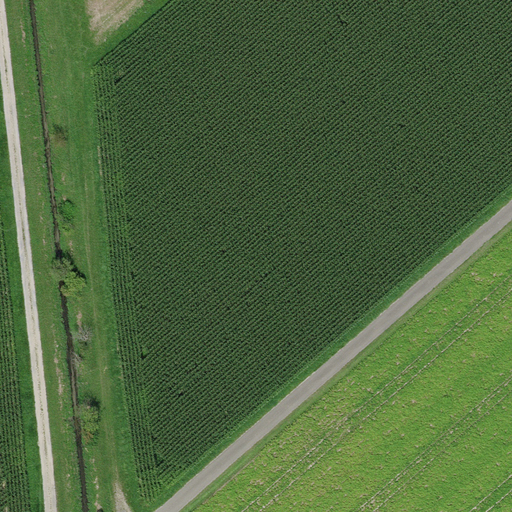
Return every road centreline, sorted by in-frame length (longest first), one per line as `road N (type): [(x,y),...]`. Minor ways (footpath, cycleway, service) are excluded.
road 1 (track): [(0,0),(50,511)]
road 2 (unclassified): [(168,511),(511,210)]
